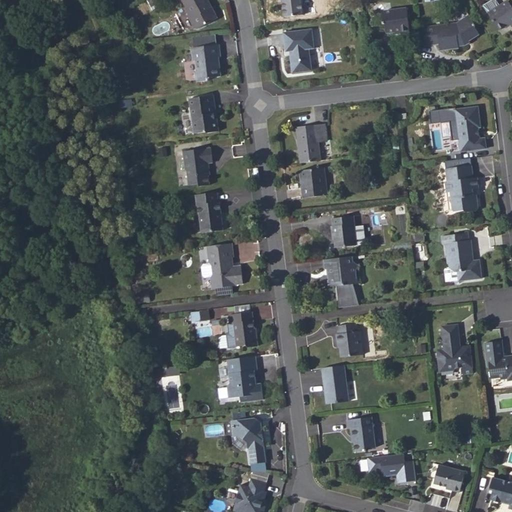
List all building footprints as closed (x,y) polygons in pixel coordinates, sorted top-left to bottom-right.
[(183,0),(193,18),(191,20),(196,32),(203,31),(220,22),(216,13),(212,15),(207,4),(210,2),(208,0),(183,0)] [(304,14),(302,0),(282,0),(284,17),(304,14)] [(511,27),(511,0),(509,2),(507,0),(498,6),(494,0),(491,0),(482,6),(497,31),(509,23),(511,28),(511,27)] [(410,33),(407,8),(382,11),(384,24),(386,24),(387,33),(400,32),(400,34),(410,33)] [(476,25),(469,15),(456,23),(425,27),(427,45),(440,44),(441,51),(460,48),(459,46),(466,46),(467,44),(466,42),(479,35),(474,26),(476,25)] [(314,47),(312,29),(284,32),(286,50),(290,50),(292,71),(313,69),(310,47),(314,47)] [(225,59),(224,49),(197,51),(198,65),(202,65),(203,75),(200,75),(201,85),(216,84),(216,81),(226,80),(225,70),(221,70),(220,60),(225,59)] [(216,112),(214,96),(190,99),(194,133),(218,131),(217,118),(214,118),(214,112),(216,112)] [(481,123),(479,106),(457,109),(460,140),(461,151),(488,148),(487,138),(481,138),(481,134),(479,135),(478,127),(480,127),(480,123),(481,123)] [(460,140),(457,109),(429,112),(430,124),(451,122),(452,140),(460,140)] [(297,128),(300,162),(321,160),(320,142),(327,141),(325,125),(297,128)] [(211,147),(183,150),(185,170),(187,169),(189,183),(198,181),(199,185),(209,183),(207,162),(213,161),(211,147)] [(480,181),(479,167),(453,170),(454,183),(452,182),(453,193),(458,194),(460,213),(470,212),(472,215),(483,213),(484,211),(483,197),(479,197),(479,191),(485,190),(484,180),(480,181)] [(325,169),(301,172),(304,197),(328,195),(325,169)] [(217,193),(195,196),(197,208),(199,207),(202,233),(223,230),(221,206),(219,207),(217,193)] [(352,217),(333,219),(334,229),(332,229),(333,237),(336,237),(337,248),(356,246),(352,217)] [(480,263),(477,241),(475,242),(474,235),(447,238),(448,246),(452,246),(454,265),(456,265),(456,271),(451,271),(452,284),(465,282),(465,283),(488,281),(486,262),(480,263)] [(232,244),(206,248),(208,268),(211,267),(212,278),(209,278),(211,292),(242,288),(239,269),(231,270),(229,258),(234,258),(232,244)] [(358,298),(354,286),(357,281),(356,272),(360,268),(354,263),(353,257),(324,260),(325,270),(330,269),(331,279),(328,279),(330,289),(342,287),(342,300),(344,301),(345,308),(357,306),(357,299),(358,298)] [(250,304),(227,307),(228,313),(251,310),(250,304)] [(214,320),(214,310),(192,310),(192,320),(214,320)] [(251,312),(228,316),(230,325),(233,324),(237,349),(248,347),(248,348),(257,347),(255,336),(255,334),(251,312)] [(358,330),(357,323),(336,326),(337,334),(335,334),(336,342),(338,342),(341,357),(364,354),(361,329),(358,330)] [(466,349),(464,327),(448,329),(450,351),(443,352),(445,374),(454,374),(460,373),(460,371),(468,370),(469,377),(479,376),(476,348),(466,349)] [(511,358),(511,359),(511,362),(508,362),(508,358),(509,356),(507,342),(491,344),(494,369),(496,368),(497,381),(508,379),(508,381),(511,380),(511,358)] [(262,374),(261,361),(232,364),(234,386),(235,391),(236,402),(247,401),(248,406),(270,404),(268,388),(260,389),(259,383),(261,383),(260,374),(262,374)] [(344,365),(322,367),(326,403),(348,400),(344,365)] [(371,417),(345,421),(346,430),(349,430),(350,438),(353,438),(355,454),(366,452),(365,450),(375,448),(371,417)] [(256,423),(256,419),(233,422),(234,437),(241,436),(249,442),(252,464),(266,463),(262,425),(259,425),(256,423)] [(416,481),(414,461),(405,462),(404,454),(369,458),(371,471),(382,470),(383,476),(398,474),(399,483),(416,481)] [(453,490),(462,492),(466,471),(439,465),(435,484),(453,488),(453,490)] [(263,491),(266,482),(251,478),(248,488),(239,486),(234,506),(237,511),(260,511),(261,511),(263,511),(266,501),(264,500),(266,492),(263,491)] [(511,483),(493,479),(490,492),(494,493),(491,502),(503,504),(503,502),(511,504),(510,510),(511,510),(511,483)]
